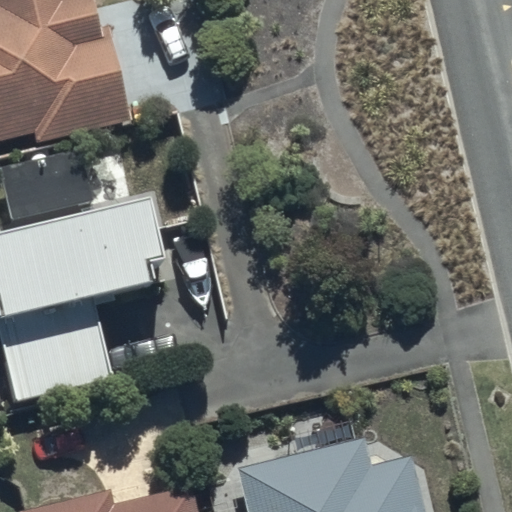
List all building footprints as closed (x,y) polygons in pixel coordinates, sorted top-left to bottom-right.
[(0,0),(0,146),(24,141),(26,151),(116,129),(96,44),(89,45),(79,2),(63,6),(61,0),(0,0)] [(68,163),(0,177),(0,236),(65,223),(62,212),(77,209),(68,163)] [(125,213),(0,240),(0,405),(99,383),(82,303),(118,295),(114,276),(158,267),(150,232),(130,237),(125,213)] [(350,444),(224,473),(225,483),(201,487),(204,511),(410,511),(399,462),(379,467),(376,454),(354,459),(350,444)] [(97,494),(34,511),(179,511),(174,491),(102,511),(97,494)]
